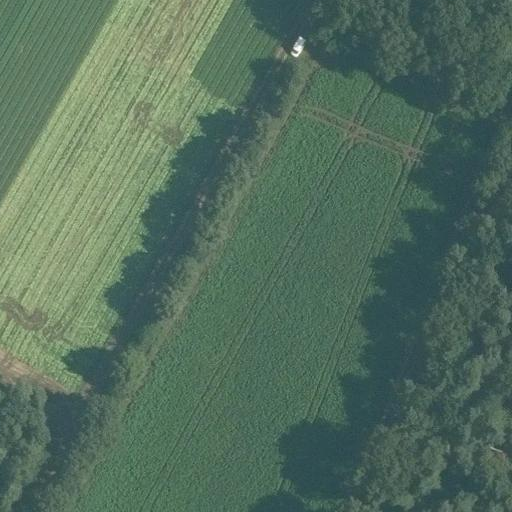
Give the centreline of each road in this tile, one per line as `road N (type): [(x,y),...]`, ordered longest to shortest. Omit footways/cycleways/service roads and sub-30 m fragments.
road 1 (track): [(35,511),(325,0)]
road 2 (track): [(511,97),(361,511)]
